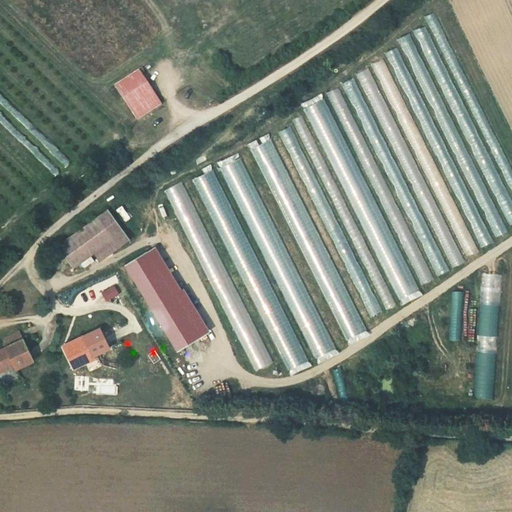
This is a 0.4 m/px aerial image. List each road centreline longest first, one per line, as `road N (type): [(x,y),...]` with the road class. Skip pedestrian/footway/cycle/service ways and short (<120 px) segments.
road 1 (track): [(511,443),(201,414),(0,416)]
road 2 (track): [(0,284),(44,236),(183,126),(338,31),(371,0)]
